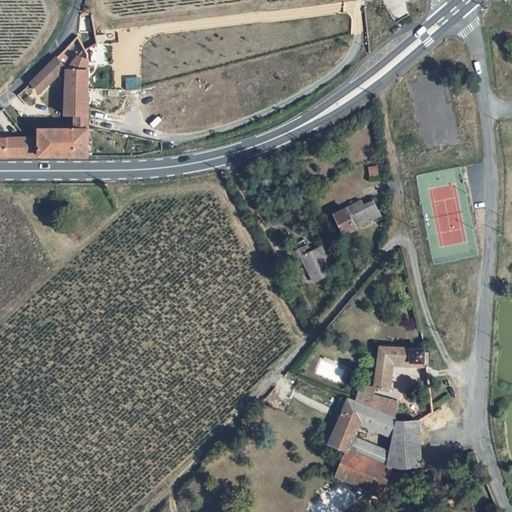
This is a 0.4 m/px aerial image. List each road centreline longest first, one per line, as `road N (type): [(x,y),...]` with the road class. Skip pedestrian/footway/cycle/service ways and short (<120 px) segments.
road 1 (primary): [(455,8),(378,75),(264,142),(154,168),(0,169)]
road 2 (unclassified): [(474,399),(494,179),(476,36),(455,8)]
road 3 (unclassified): [(474,399),(435,333),(411,246),(399,239),(274,377)]
road 4 (track): [(274,377),(139,511)]
road 5 (unclassified): [(78,0),(62,37),(0,99)]
